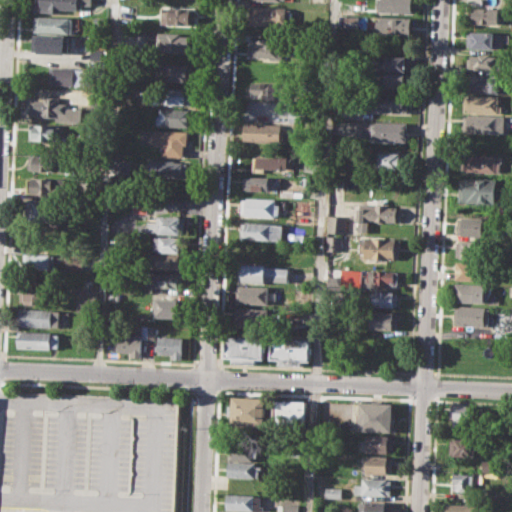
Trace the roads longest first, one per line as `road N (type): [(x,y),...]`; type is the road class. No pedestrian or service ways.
road 1 (residential): [(201,511),(224,0)]
road 2 (residential): [(439,0),(418,511)]
road 3 (residential): [(0,371),(511,390)]
road 4 (residential): [(6,0),(0,164)]
